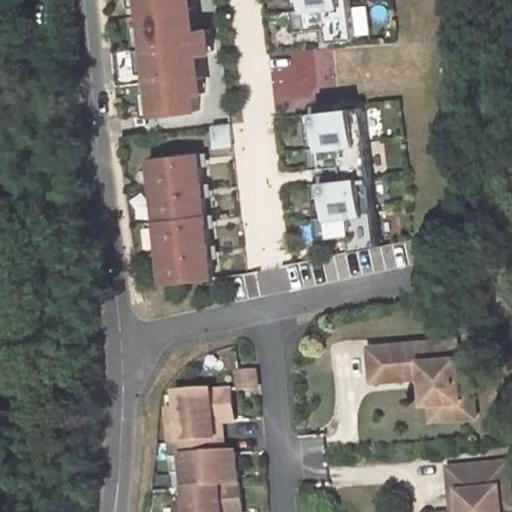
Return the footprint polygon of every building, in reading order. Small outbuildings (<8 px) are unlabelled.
[(191,0),(138,0),(151,109),(202,104),(191,0)] [(352,0),(292,0),(293,24),(326,23),(327,37),(354,37),(352,0)] [(364,102),(305,109),(311,163),(343,161),(344,174),(313,177),(318,234),(351,232),(353,247),(379,239),(364,102)] [(233,121),(213,123),(215,146),(236,144),(233,121)] [(200,127),(185,128),(187,149),(202,147),(200,127)] [(202,151),(155,156),(167,280),(215,275),(202,151)] [(456,340),(367,348),(370,383),(401,380),(400,369),(410,368),(411,379),(421,378),(424,404),(429,403),(449,401),(450,419),(475,417),(471,375),(459,376),(456,340)] [(259,378),(258,361),(241,362),(243,379),(259,378)] [(231,511),(231,510),(243,508),(238,447),(226,448),(222,411),(234,410),(232,380),(182,384),(184,400),(185,415),(174,416),(177,454),(188,453),(189,468),(192,499),(193,511),(231,511)] [(184,400),(173,401),(174,416),(185,415),(184,400)] [(449,401),(429,403),(430,420),(450,419),(449,401)] [(188,453),(177,454),(178,469),(189,468),(188,453)] [(511,495),(509,464),(447,469),(449,495),(458,494),(459,511),(502,511),(502,510),(511,509),(511,495)] [(193,511),(192,499),(181,500),(182,511),(193,511)]
